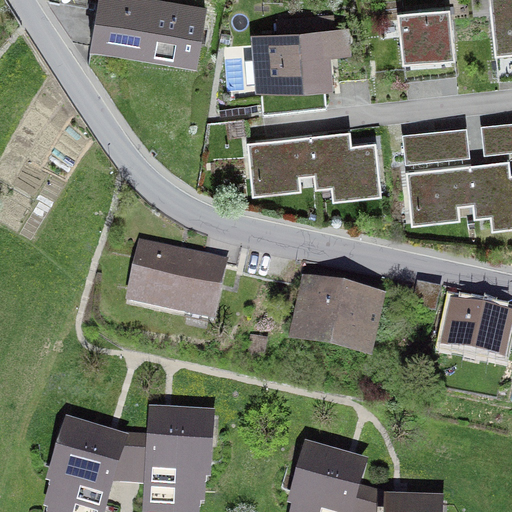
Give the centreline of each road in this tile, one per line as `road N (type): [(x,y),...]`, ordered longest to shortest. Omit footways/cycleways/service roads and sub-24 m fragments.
road 1 (residential): [(23,0),(133,165),(196,216),(511,286)]
road 2 (residential): [(219,137),(511,106)]
